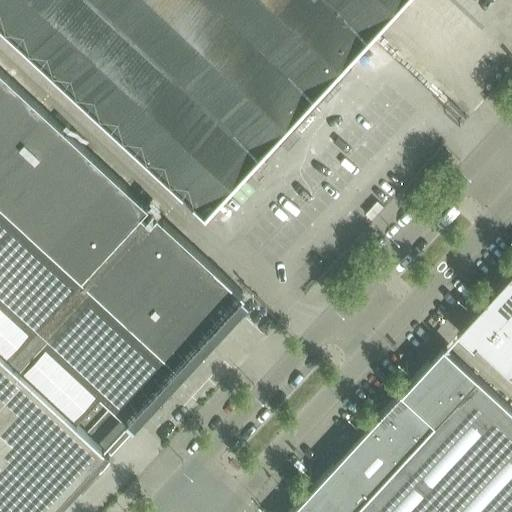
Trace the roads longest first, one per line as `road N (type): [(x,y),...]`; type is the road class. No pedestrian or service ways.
road 1 (unclassified): [(511,121),(187,477)]
road 2 (unclassified): [(229,511),(511,198)]
